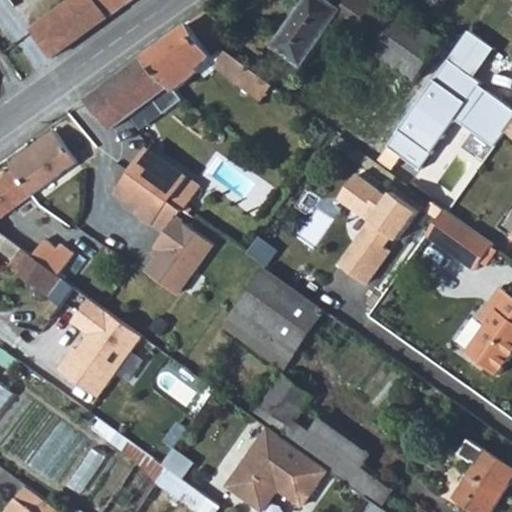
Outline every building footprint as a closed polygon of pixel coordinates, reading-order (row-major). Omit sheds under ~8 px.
[(78,0),(36,30),(56,59),(112,18),(99,0),(78,0)] [(99,0),(112,18),(137,0),(99,0)] [(315,0),(288,36),(313,53),(337,21),(352,0),(315,0)] [(352,0),(337,21),(415,79),(447,38),(394,0),(352,0)] [(102,88),(129,118),(171,92),(177,88),(179,91),(204,72),(200,69),(240,37),(214,8),(102,88)] [(263,103),(279,85),(257,71),(232,48),(215,67),(263,103)] [(113,127),(129,118),(102,88),(87,99),(113,127)] [(0,221),(78,162),(55,132),(12,164),(17,170),(0,181),(0,221)] [(148,148),(131,172),(137,176),(185,210),(203,188),(148,148)] [(402,199),(370,175),(353,198),(385,222),(352,265),(378,285),(402,252),(397,247),(405,237),(411,241),(432,212),(406,194),(402,199)] [(137,176),(121,199),(171,238),(163,251),(166,253),(161,261),(165,263),(155,278),(186,299),(221,248),(184,221),(190,213),(185,210),(137,176)] [(484,275),(505,246),(457,211),(437,238),(484,275)] [(54,319),(78,287),(68,279),(34,254),(0,228),(0,246),(16,257),(10,264),(42,287),(30,302),(54,319)] [(45,241),(34,254),(68,279),(83,259),(62,243),(58,249),(45,241)] [(308,357),(336,315),(273,271),(245,314),(308,357)] [(511,365),(511,291),(505,287),(493,305),(502,312),(473,355),(505,376),(511,365)] [(91,297),(75,321),(92,333),(85,343),(89,345),(85,351),(81,348),(66,370),(106,398),(148,339),(121,319),(91,297)] [(0,424),(25,394),(0,373),(0,424)] [(257,412),(286,437),(299,422),(314,403),(285,381),(257,412)] [(299,422),(286,437),(291,440),(337,473),(373,499),(385,507),(398,490),(368,468),(377,455),(328,421),(316,436),(299,422)] [(267,511),(273,511),(287,492),(311,509),(337,473),(286,437),(277,431),(268,443),(269,449),(255,468),(255,469),(251,467),(235,489),(267,511)] [(461,498),(482,511),(493,511),(511,486),(511,463),(478,442),(464,461),(479,471),(461,498)] [(252,466),(251,467),(255,469),(255,468),(269,449),(268,443),(252,466)] [(206,511),(221,511),(227,505),(175,470),(165,484),(206,511)] [(36,511),(18,497),(5,511),(36,511)]
